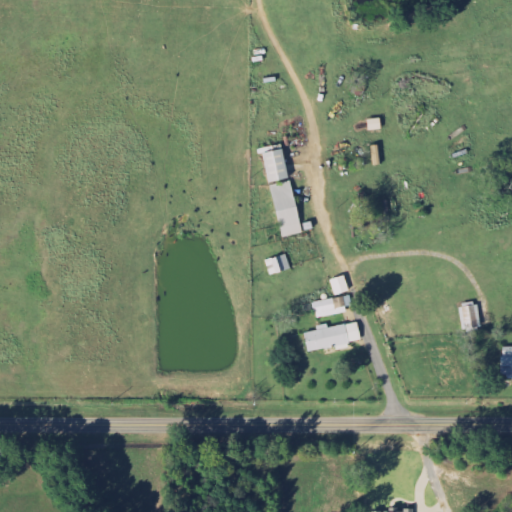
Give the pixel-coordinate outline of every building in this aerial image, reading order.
[(283,238),(303,234),(287,149),(267,153),(283,238)] [(292,270),(289,256),(268,260),(271,275),(292,270)] [(332,280),(337,296),(351,292),(347,276),(332,280)] [(355,310),(352,295),(315,303),(318,318),(355,310)] [(462,306),(464,331),(483,329),(481,304),(462,306)] [(307,333),(310,353),(352,346),(351,343),(363,341),(360,323),(330,328),(329,324),(318,326),(319,331),(307,333)] [(511,378),(511,347),(504,347),(503,378),(511,378)]
